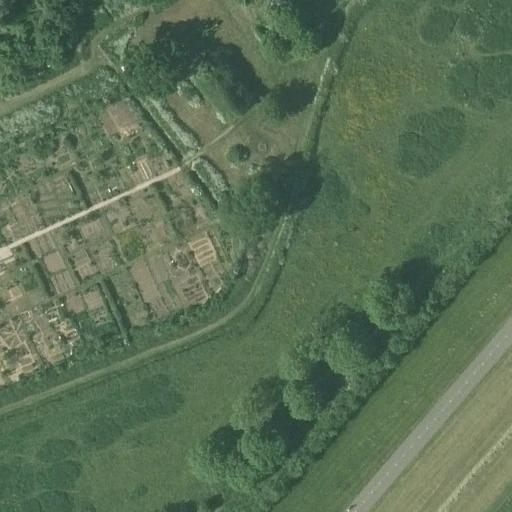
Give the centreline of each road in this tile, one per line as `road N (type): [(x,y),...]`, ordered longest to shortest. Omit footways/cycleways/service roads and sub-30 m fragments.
road 1 (track): [(0,410),(226,315),(253,284),(270,243),(306,122)]
road 2 (track): [(270,243),(229,223),(112,61),(0,114)]
road 3 (unclassified): [(356,511),(511,330)]
road 4 (track): [(306,122),(340,15),(353,0)]
